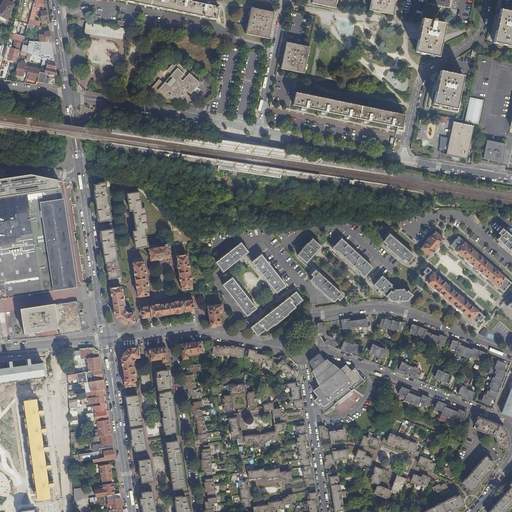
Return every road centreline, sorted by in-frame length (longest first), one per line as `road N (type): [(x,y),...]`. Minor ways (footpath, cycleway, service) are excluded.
road 1 (residential): [(511,431),(494,416),(310,343)]
road 2 (residential): [(310,317),(390,308),(511,354)]
road 3 (residential): [(69,95),(259,130)]
road 4 (residential): [(403,160),(423,77),(476,38),(488,0)]
road 5 (residential): [(199,511),(170,329)]
road 6 (secondary): [(132,511),(106,338)]
road 7 (residential): [(65,511),(53,343)]
road 8 (secondary): [(106,338),(80,174)]
road 9 (residential): [(300,353),(325,511)]
road 10 (residential): [(259,130),(403,160)]
road 11 (residential): [(285,0),(259,130)]
